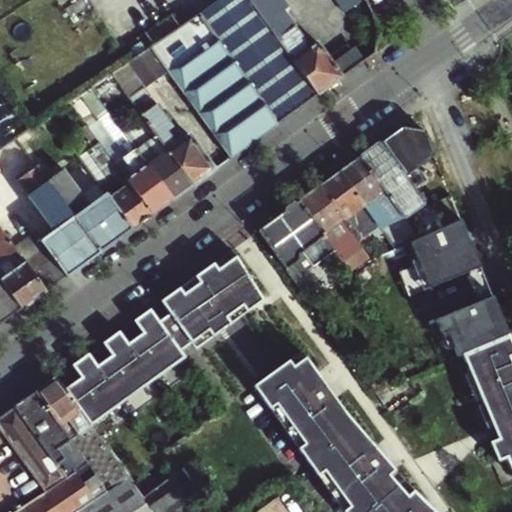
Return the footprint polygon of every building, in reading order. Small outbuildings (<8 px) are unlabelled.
[(221,0),(199,15),(277,124),(318,95),(248,0),(221,0)] [(296,18),(283,0),(248,0),(318,95),(342,78),(317,42),(308,48),(303,42),(305,38),(292,20),(296,18)] [(151,48),(168,72),(230,158),(277,124),(199,15),(151,48)] [(168,72),(151,48),(111,75),(167,152),(191,186),(214,170),(189,136),(176,145),(166,131),(172,127),(145,89),(168,72)] [(108,113),(147,167),(167,152),(111,75),(90,89),(108,113)] [(113,162),(151,214),(171,200),(147,167),(108,113),(99,119),(118,146),(122,143),(128,152),(113,162)] [(88,148),(77,156),(106,195),(131,229),(151,214),(113,162),(85,124),(76,131),(88,148)] [(380,142),(405,177),(434,156),(424,133),(400,128),(380,142)] [(380,142),(360,156),(384,189),(403,216),(423,203),(405,177),(380,142)] [(147,167),(171,200),(191,186),(167,152),(147,167)] [(384,189),(360,156),(340,171),(375,219),(381,215),(377,210),(380,207),(373,197),(384,189)] [(40,243),(65,277),(99,252),(47,181),(37,167),(13,182),(52,234),(40,243)] [(64,170),(47,181),(99,252),(131,229),(106,195),(90,206),(64,170)] [(340,171),(319,186),(344,219),(354,212),(371,233),(381,227),(375,219),(340,171)] [(319,186),(299,200),(335,251),(343,262),(351,273),(371,258),(344,219),(319,186)] [(335,251),(299,200),(258,230),(294,280),(300,276),(292,266),(299,261),(299,254),(304,251),(314,266),(335,251)] [(381,215),(375,219),(381,227),(386,224),(381,215)] [(386,224),(381,227),(395,247),(410,241),(419,237),(403,216),(386,224)] [(400,271),(408,296),(480,266),(459,218),(419,237),(410,241),(419,262),(400,271)] [(13,250),(0,231),(0,280),(20,309),(44,292),(19,257),(13,250)] [(13,250),(19,257),(39,242),(34,235),(13,250)] [(39,242),(19,257),(44,292),(65,277),(40,243),(39,242)] [(228,251),(156,303),(165,315),(187,345),(192,342),(196,348),(263,299),(228,251)] [(300,276),(314,266),(304,251),(299,254),(299,261),(292,266),(300,276)] [(0,323),(20,309),(0,280),(0,323)] [(492,295),(442,317),(459,357),(464,355),(505,338),(509,336),(492,295)] [(118,331),(104,341),(113,353),(104,359),(129,395),(184,356),(181,350),(187,345),(165,315),(154,323),(145,311),(135,318),(144,330),(126,342),(118,331)] [(464,355),(494,426),(499,424),(511,418),(511,375),(505,358),(511,354),(505,338),(464,355)] [(289,361),(253,387),(269,409),(297,449),(317,477),(341,511),(415,511),(406,498),(390,476),(306,359),(301,352),(289,361)] [(86,353),(71,364),(80,377),(63,389),(88,424),(129,395),(104,359),(96,364),(86,353)] [(511,436),(511,354),(505,358),(511,375),(511,418),(499,424),(506,439),(511,436)] [(423,372),(419,367),(411,371),(413,376),(423,372)] [(413,376),(411,371),(409,368),(391,375),(395,384),(413,376)] [(54,376),(34,391),(85,463),(95,456),(115,484),(125,476),(88,424),(63,389),(54,376)] [(34,391),(15,405),(66,476),(85,463),(34,391)] [(15,405),(0,415),(0,428),(44,491),(66,476),(15,405)] [(511,436),(506,439),(493,443),(498,460),(505,459),(511,479),(511,478),(511,436)] [(95,456),(85,463),(105,490),(115,484),(95,456)] [(73,511),(105,490),(85,463),(66,476),(44,491),(12,511),(73,511)] [(115,484),(105,490),(73,511),(184,511),(203,500),(181,469),(140,497),(125,476),(115,484)]
